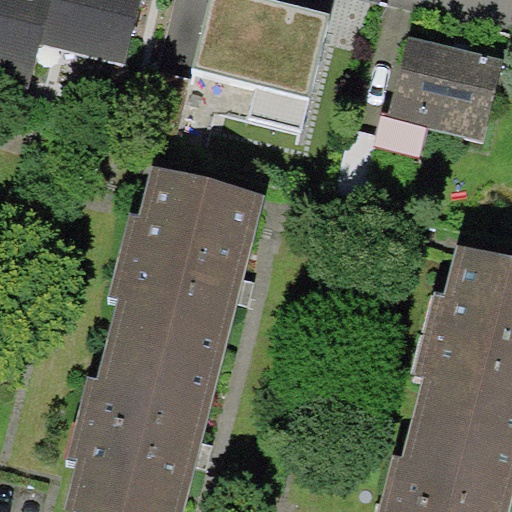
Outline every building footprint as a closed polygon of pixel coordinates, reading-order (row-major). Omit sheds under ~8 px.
[(0,0),(0,89),(29,97),(42,45),(127,66),(143,0),(0,0)] [(301,26),(206,3),(189,76),(284,99),(301,26)] [(510,72),(418,48),(394,139),(486,163),(510,72)] [(188,511),(265,204),(154,177),(142,223),(130,220),(109,304),(123,308),(101,393),(88,389),(68,471),(80,474),(70,511),(188,511)] [(511,511),(511,268),(464,255),(451,306),(436,302),(415,383),(427,386),(406,466),(396,463),(382,511),(511,511)]
